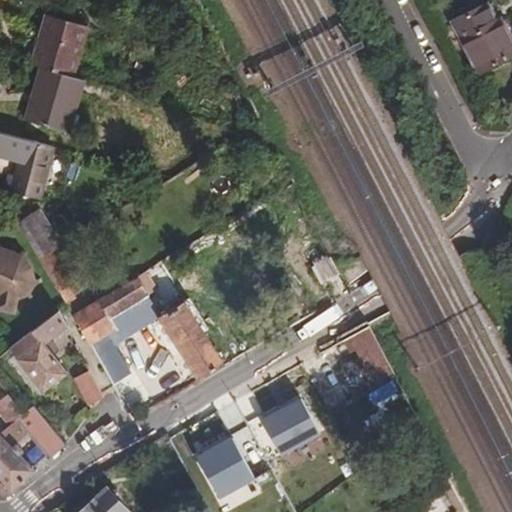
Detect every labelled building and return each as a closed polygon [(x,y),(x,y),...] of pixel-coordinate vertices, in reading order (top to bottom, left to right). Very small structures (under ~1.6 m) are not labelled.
[(498,20),(489,3),(455,21),(481,73),(511,56),(511,35),(504,18),(498,20)] [(40,31),(30,64),(40,67),(69,76),(84,26),(45,14),(42,22),(40,31)] [(40,31),(42,22),(33,19),(30,28),(40,31)] [(69,76),(40,67),(24,119),(61,131),(66,111),(71,112),(81,80),(69,76)] [(64,132),(71,112),(66,111),(61,131),(64,132)] [(53,150),(0,133),(0,156),(19,162),(10,190),(38,199),(53,150)] [(54,250),(61,246),(42,214),(20,227),(39,259),(54,250)] [(0,313),(12,316),(15,304),(25,300),(27,304),(31,302),(29,297),(33,287),(37,289),(39,284),(34,282),(30,266),(23,258),(25,253),(21,252),(19,256),(0,248),(0,246),(1,244),(0,243),(0,313)] [(73,283),(54,250),(39,259),(68,306),(75,301),(67,286),(73,283)] [(324,284),(341,274),(332,258),(315,269),(324,284)] [(160,315),(136,277),(75,315),(109,376),(128,365),(115,343),(160,315)] [(199,381),(225,366),(203,331),(208,329),(189,298),(160,315),(199,381)] [(67,327),(60,311),(12,348),(44,391),(67,373),(51,354),(44,344),(51,339),(67,327)] [(397,376),(368,320),(343,334),(353,352),(359,350),(378,386),(397,376)] [(44,344),(51,354),(58,349),(51,339),(44,344)] [(104,396),(91,371),(77,379),(93,410),(104,396)] [(24,414),(7,392),(0,397),(0,409),(12,425),(24,414)] [(274,454),(318,434),(300,394),(256,414),(274,454)] [(24,414),(12,425),(0,436),(0,478),(17,493),(38,472),(20,455),(23,452),(17,445),(28,434),(50,460),(66,444),(35,405),(24,414)] [(218,414),(195,424),(204,444),(227,433),(218,414)] [(231,490),(238,504),(265,489),(232,430),(190,454),(216,499),(231,490)] [(86,511),(130,511),(113,490),(86,511)]
